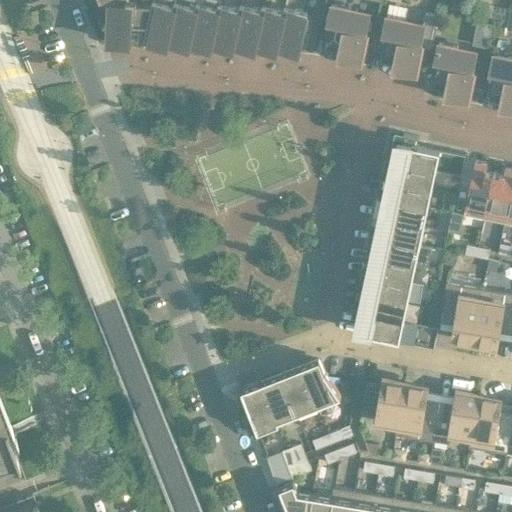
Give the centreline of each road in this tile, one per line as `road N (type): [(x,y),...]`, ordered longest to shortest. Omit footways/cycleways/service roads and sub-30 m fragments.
road 1 (residential): [(84,79),(201,382)]
road 2 (residential): [(373,95),(211,77),(84,79)]
road 3 (unclassified): [(105,511),(0,242)]
road 4 (residential): [(330,335),(373,95)]
road 5 (residential): [(511,372),(330,335)]
road 6 (residential): [(511,130),(373,95)]
road 7 (residential): [(201,382),(254,511)]
road 8 (residential): [(201,382),(330,335)]
